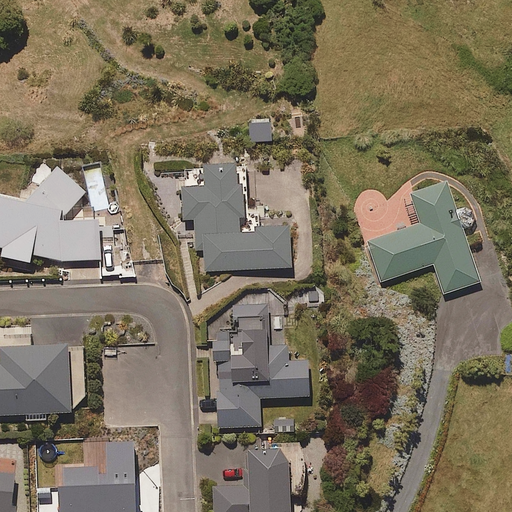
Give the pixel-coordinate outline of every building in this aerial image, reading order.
[(273,127),(252,128),(253,145),(273,144),(273,127)] [(292,272),(292,232),(259,233),(259,238),(244,238),(243,171),(207,171),(207,192),(184,193),(185,222),(196,222),(197,252),(206,252),(206,273),(292,272)] [(86,197),(62,173),(28,209),(21,207),(23,198),(0,192),(0,250),(4,251),(2,258),(32,265),(34,257),(63,264),(102,263),(101,239),(115,239),(115,228),(101,228),(66,229),(66,218),(86,197)] [(445,297),(481,285),(465,235),(478,230),(471,208),(458,212),(449,186),(414,197),(423,228),(370,245),(382,284),(436,267),(445,297)] [(270,309),(236,309),(236,335),(219,335),(219,345),(214,345),(214,367),(219,367),(220,431),(263,430),(262,401),(311,401),(311,364),(293,365),(292,348),(272,348),(272,331),(276,331),(276,319),(270,319),(270,309)] [(2,369),(0,368),(0,418),(27,418),(28,424),(47,424),(47,419),(72,418),(69,350),(32,352),(32,336),(4,337),(5,353),(1,353),(2,369)] [(295,420),(274,420),(275,434),(295,434),(295,420)] [(304,446),(269,448),(270,450),(252,451),(252,458),(250,458),(251,488),(215,490),(215,511),(292,511),(292,501),(306,500),(304,446)] [(15,511),(18,478),(0,476),(0,511),(15,511)]
